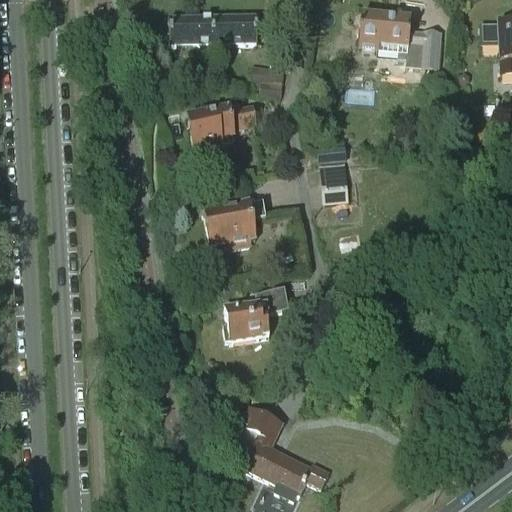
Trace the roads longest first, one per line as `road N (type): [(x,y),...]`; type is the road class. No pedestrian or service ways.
road 1 (residential): [(486,492),(314,262),(292,122),(307,0)]
road 2 (tertiary): [(12,0),(39,511)]
road 3 (tertiary): [(74,511),(47,0)]
